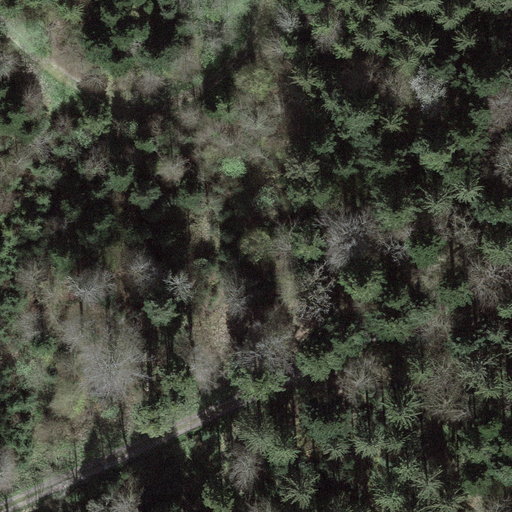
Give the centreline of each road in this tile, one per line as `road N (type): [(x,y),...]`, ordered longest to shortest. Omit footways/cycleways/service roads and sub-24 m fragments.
road 1 (track): [(0,510),(511,264)]
road 2 (track): [(266,0),(246,50),(221,76),(194,94),(141,106),(63,73),(0,12)]
